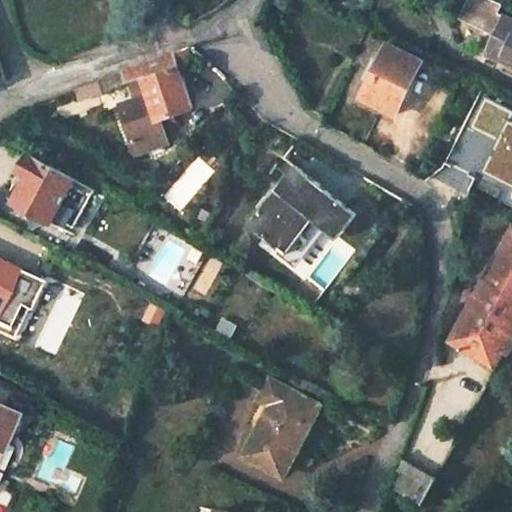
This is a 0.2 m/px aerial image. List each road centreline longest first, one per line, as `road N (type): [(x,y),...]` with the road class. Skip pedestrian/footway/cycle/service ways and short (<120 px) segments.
road 1 (residential): [(362,511),(430,344),(440,282),(434,207),(290,111),(238,22)]
road 2 (residential): [(0,111),(31,87),(238,22)]
